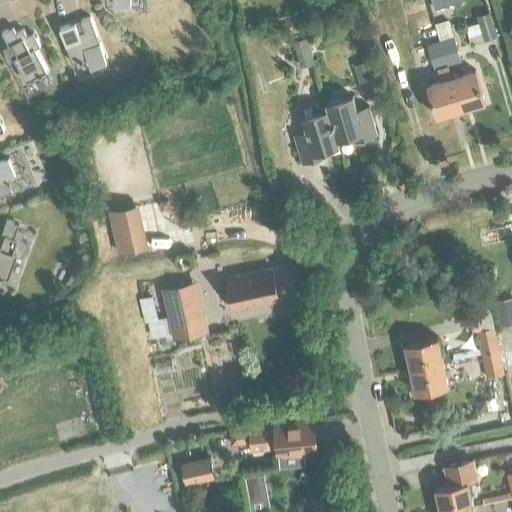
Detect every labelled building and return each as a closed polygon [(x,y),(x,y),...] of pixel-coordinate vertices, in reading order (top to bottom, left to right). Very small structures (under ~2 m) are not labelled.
[(373,0),(363,0),(369,20),(378,17),(373,0)] [(445,0),(431,0),(435,9),(447,5),(445,0)] [(477,17),(484,41),(496,37),(489,13),(477,17)] [(76,23),(60,28),(72,63),(88,58),(91,67),(106,62),(90,17),(82,20),(86,32),(80,34),(76,23)] [(381,17),(369,21),(372,32),(384,29),(381,17)] [(13,26),(2,33),(9,45),(3,49),(10,62),(14,59),(26,81),(47,71),(35,48),(40,46),(33,33),(27,36),(23,29),(17,33),(13,26)] [(427,45),(431,58),(457,50),(453,37),(427,45)] [(314,63),(307,38),(293,42),(301,67),(314,63)] [(457,50),(431,58),(434,69),(437,69),(440,79),(427,84),(436,116),(460,109),(451,77),(447,65),(461,62),(457,50)] [(379,89),(369,61),(357,65),(366,93),(379,89)] [(475,70),(451,77),(460,109),(484,102),(475,70)] [(325,103),(327,110),(336,140),(351,135),(353,140),(377,133),(368,104),(356,108),(352,95),(325,103)] [(336,140),(327,110),(301,117),(305,132),(293,135),(301,162),(325,155),(339,151),(337,145),(338,145),(336,140)] [(8,158),(0,161),(0,196),(12,192),(6,177),(15,173),(8,158)] [(137,206),(109,212),(118,254),(146,247),(137,206)] [(0,275),(8,279),(17,255),(22,257),(28,243),(21,241),(24,234),(17,231),(19,224),(7,220),(2,234),(0,233),(0,275)] [(227,278),(233,309),(278,299),(271,268),(227,278)] [(164,289),(175,337),(206,330),(195,281),(164,289)] [(477,330),(482,354),(499,350),(491,308),(490,305),(481,307),(468,310),(472,330),(477,330)] [(157,320),(148,322),(152,338),(170,334),(167,318),(157,320)] [(404,344),(409,370),(443,362),(449,361),(447,352),(441,353),(437,337),(404,344)] [(499,350),(482,354),(487,376),(504,373),(499,350)] [(443,362),(409,370),(415,393),(448,386),(443,362)] [(240,366),(227,368),(231,389),(244,386),(240,366)] [(480,401),(476,408),(477,413),(496,409),(494,399),(480,401)] [(313,420),(273,425),(275,448),(276,453),(299,450),(300,453),(317,452),(313,420)] [(275,448),(273,425),(230,429),(232,443),(250,441),(251,451),(253,454),(262,453),(263,450),(275,448)] [(182,463),(186,482),(213,475),(209,456),(182,463)] [(434,488),(439,511),(473,505),(468,483),(477,481),(473,459),(443,465),(448,485),(434,488)] [(257,474),(244,476),(247,489),(259,487),(257,474)] [(314,497),(316,511),(333,511),(330,494),(314,497)]
